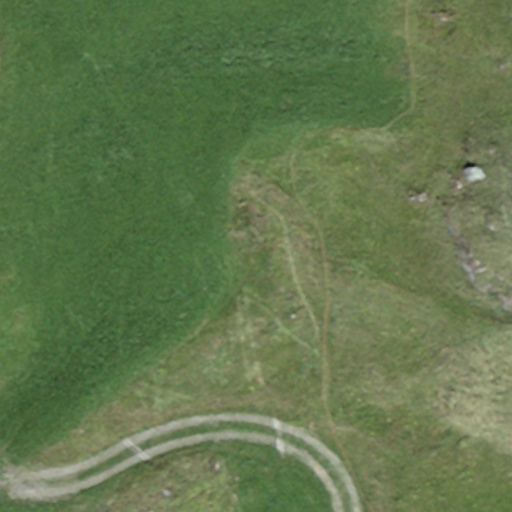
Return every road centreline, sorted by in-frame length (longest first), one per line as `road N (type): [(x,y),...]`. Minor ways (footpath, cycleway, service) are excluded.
road 1 (track): [(28,0),(130,133),(133,238),(76,344),(0,391)]
road 2 (track): [(0,475),(22,485),(106,472),(227,432),(310,450),(346,511)]
